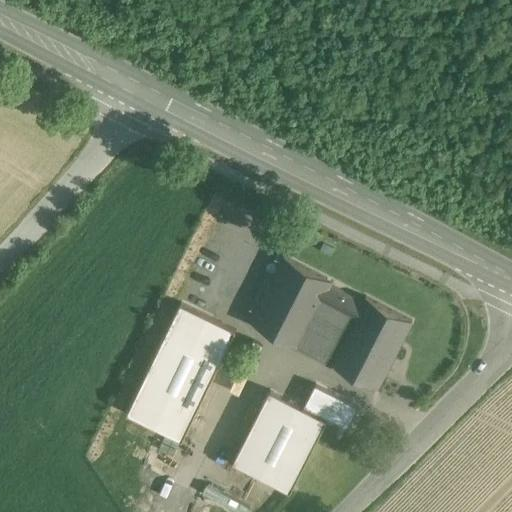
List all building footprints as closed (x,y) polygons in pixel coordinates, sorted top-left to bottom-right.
[(333,280),(286,256),(252,321),(299,345),(321,303),(331,284),(333,280)] [(364,301),(331,284),(321,303),(354,320),(364,301)] [(413,320),(367,296),(364,301),(354,320),(332,362),(379,386),(413,320)] [(135,411),(192,436),(241,326),(183,301),(135,411)] [(354,320),(321,303),(299,345),(332,362),(354,320)] [(359,405),(316,383),(305,404),(348,426),(359,405)] [(328,418),(271,389),(234,460),(291,489),(328,418)] [(140,423),(135,437),(160,445),(165,432),(140,423)] [(336,432),(326,426),(318,440),(335,448),(338,442),(333,439),(336,432)]
